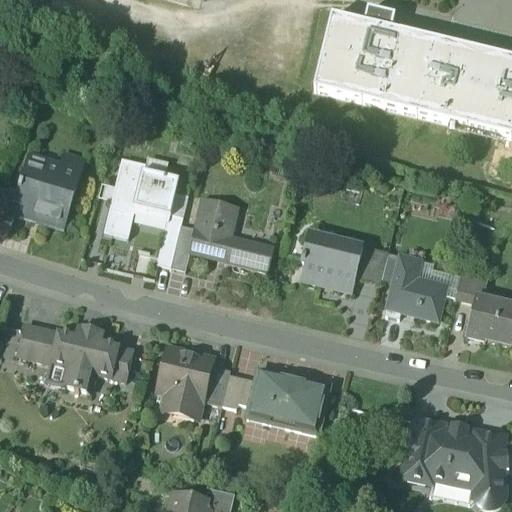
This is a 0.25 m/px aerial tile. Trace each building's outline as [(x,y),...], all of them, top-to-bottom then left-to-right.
[(511,65),(394,36),(397,22),(369,15),(365,31),(333,23),(316,94),(511,142),(511,65)] [(84,166),(63,160),(59,172),(79,180),(84,166)] [(58,172),(30,163),(22,189),(21,188),(19,195),(19,196),(19,197),(12,219),(14,219),(30,224),(31,219),(45,224),(64,230),(79,180),(59,172),(58,172)] [(177,186),(144,178),(146,170),(121,165),(103,238),(127,244),(133,219),(165,227),(167,220),(169,220),(169,219),(177,186)] [(19,197),(0,191),(0,223),(11,227),(14,219),(12,219),(19,197)] [(238,213),(200,203),(192,234),(187,257),(188,257),(264,276),(264,279),(267,279),(274,253),(270,252),(270,254),(231,244),(238,213)] [(165,227),(155,269),(169,273),(179,231),(182,222),(169,219),(169,220),(167,220),(165,227)] [(179,231),(169,273),(184,276),(188,257),(187,257),(192,234),(179,231)] [(363,254),(308,241),(302,267),(306,268),(302,285),(353,298),(356,285),(363,254)] [(388,258),(364,252),(363,254),(356,285),(381,291),(388,258)] [(435,290),(416,285),(421,268),(400,262),(390,301),(405,305),(401,318),(438,328),(444,302),(433,299),(435,290)] [(488,286),(461,280),(455,306),(475,311),(477,306),(483,307),(488,286)] [(405,305),(390,301),(385,322),(399,325),(401,318),(405,305)] [(511,313),(483,307),(477,306),(475,311),(467,346),(486,350),(487,348),(511,354),(511,313)] [(50,337),(24,330),(16,360),(50,369),(52,361),(44,359),(50,337)] [(74,394),(89,334),(85,333),(84,335),(78,334),(76,339),(59,335),(57,339),(50,337),(44,359),(52,361),(50,369),(52,370),(48,386),(63,390),(63,391),(74,394)] [(98,336),(89,334),(74,394),(73,395),(78,397),(79,395),(90,398),(95,378),(112,383),(119,354),(120,350),(103,346),(104,340),(97,338),(98,336)] [(197,360),(196,360),(196,361),(188,359),(188,358),(186,358),(186,359),(169,355),(169,354),(168,353),(159,390),(176,394),(172,411),(198,417),(201,406),(202,400),(205,400),(211,372),(213,364),(211,364),(211,365),(197,361),(197,360)] [(133,358),(119,354),(112,383),(126,386),(133,358)] [(231,377),(211,372),(205,400),(202,400),(201,406),(207,408),(210,398),(225,402),(230,381),(231,377)] [(283,381),(258,375),(255,387),(249,412),(246,424),(318,441),(329,392),(305,386),(305,387),(303,387),(299,390),(289,387),(288,383),(282,382),(283,381)] [(255,387),(230,381),(225,402),(222,412),(236,415),(237,409),(249,412),(255,387)] [(225,402),(210,398),(207,408),(222,412),(225,402)] [(504,444),(475,438),(474,442),(465,440),(466,436),(452,433),(452,437),(443,436),(443,432),(414,425),(402,483),(431,489),(433,481),(474,490),(475,502),(478,508),(482,511),(483,511),(496,511),(499,510),(503,505),(504,500),(501,457),(504,444)] [(231,511),(235,500),(208,493),(205,506),(207,506),(205,511),(231,511)] [(205,506),(173,498),(170,511),(205,511),(207,506),(205,506)]
